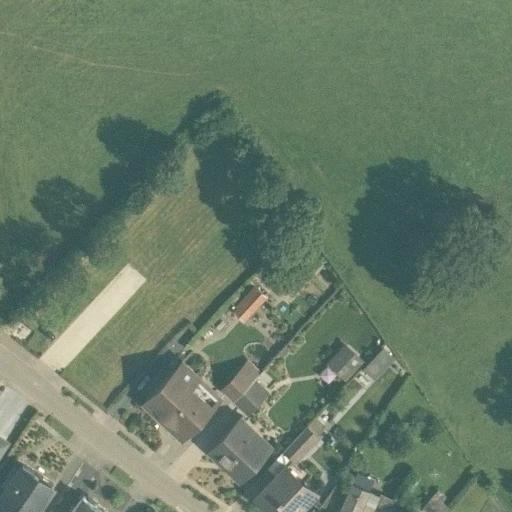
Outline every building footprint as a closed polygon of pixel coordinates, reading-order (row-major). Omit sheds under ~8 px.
[(231,304),(244,318),(268,295),(255,282),(231,304)] [(382,344),(358,370),(370,381),(395,356),(382,344)] [(318,371),(329,381),(338,372),(344,378),(360,361),(343,345),(318,371)] [(220,397),(183,362),(145,401),(158,413),(161,410),(186,432),(220,397)] [(243,369),(224,389),(234,399),(253,379),(243,369)] [(253,379),(234,399),(247,412),(266,392),(253,379)] [(265,452),(235,423),(211,449),(241,477),(265,452)] [(305,426),(284,449),(295,459),(316,437),(305,426)] [(23,463),(0,497),(0,511),(33,511),(53,483),(23,463)] [(283,468),(259,493),(273,506),(271,508),(275,511),(290,511),(295,507),(299,511),(317,491),(287,464),(283,468)] [(369,489),(354,482),(351,489),(358,492),(356,497),(364,501),(369,489)] [(351,489),(340,511),(359,511),(364,501),(356,497),(358,492),(351,489)] [(84,495),(71,511),(104,511),(105,511),(94,503),(97,500),(89,494),(86,497),(84,495)] [(392,511),(399,503),(379,494),(371,511),(392,511)] [(439,499),(433,494),(426,502),(432,507),(439,499)] [(446,511),(450,508),(439,499),(432,507),(426,502),(422,506),(428,511),(446,511)]
